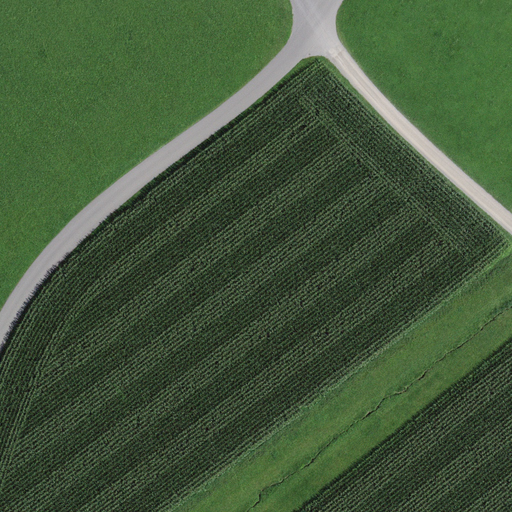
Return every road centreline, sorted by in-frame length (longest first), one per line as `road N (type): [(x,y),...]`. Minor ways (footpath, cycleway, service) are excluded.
road 1 (unclassified): [(0,332),(46,260),(271,77),(331,0)]
road 2 (track): [(297,0),(384,106),(511,222)]
